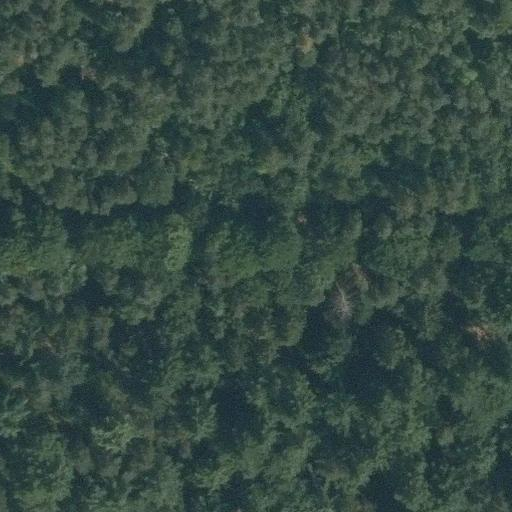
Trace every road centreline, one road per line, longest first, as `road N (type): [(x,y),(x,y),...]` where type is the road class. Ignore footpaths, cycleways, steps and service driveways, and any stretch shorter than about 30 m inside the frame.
road 1 (track): [(231,511),(293,317),(323,136),(357,0)]
road 2 (track): [(0,241),(511,236)]
